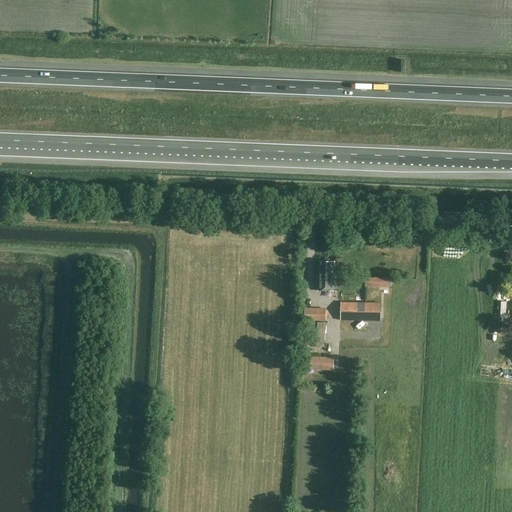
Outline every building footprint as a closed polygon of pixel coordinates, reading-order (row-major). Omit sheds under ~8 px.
[(334,273),(334,263),(319,263),(319,273),(316,273),(316,291),(336,292),(337,274),(334,273)] [(390,287),(390,279),(366,279),(366,287),(390,287)] [(381,302),(340,302),(340,320),(381,320),(381,302)] [(305,309),(304,321),(326,322),(326,309),(305,309)] [(310,347),(324,347),(325,323),(310,323),(310,347)] [(308,370),(332,371),(332,359),(308,358),(308,370)]
